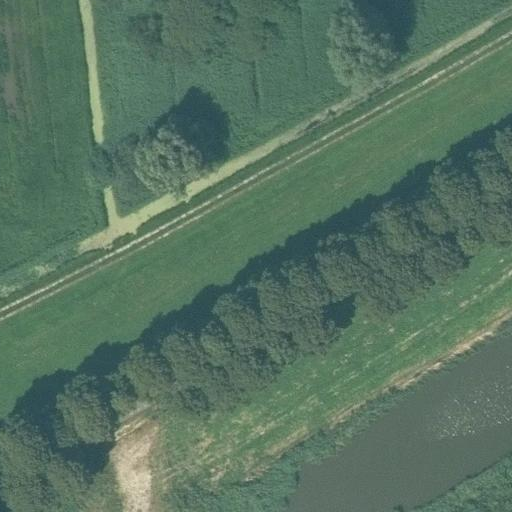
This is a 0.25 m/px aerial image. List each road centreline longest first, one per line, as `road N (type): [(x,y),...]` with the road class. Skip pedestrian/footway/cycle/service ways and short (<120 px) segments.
road 1 (tertiary): [(116,413),(511,179)]
road 2 (tertiary): [(0,478),(116,413)]
